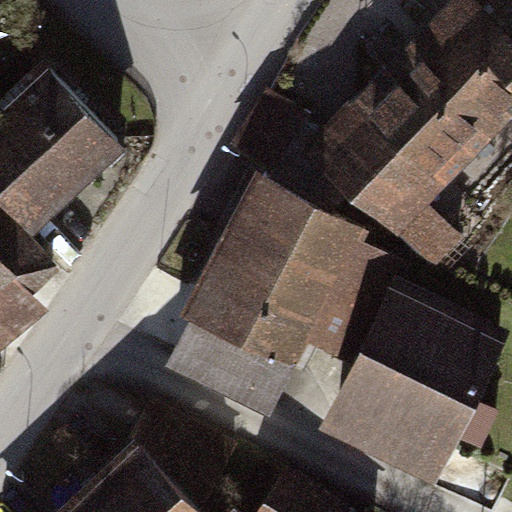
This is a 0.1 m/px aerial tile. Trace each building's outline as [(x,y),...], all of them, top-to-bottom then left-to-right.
[(511,0),(459,0),(348,113),(274,89),(244,137),(274,167),(384,226),(442,267),(473,234),(440,203),(511,130),(511,0)] [(66,55),(0,116),(0,171),(51,227),(145,140),(66,55)] [(384,226),(274,167),(200,309),(208,312),(185,363),(284,414),(321,343),(366,362),(341,426),(451,478),(511,336),(511,323),(414,277),(419,262),(375,241),(384,226)] [(0,358),(4,363),(66,306),(0,234),(0,358)] [(129,464),(71,511),(361,511),(298,461),(262,511),(229,511),(214,493),(243,441),(163,402),(129,464)]
